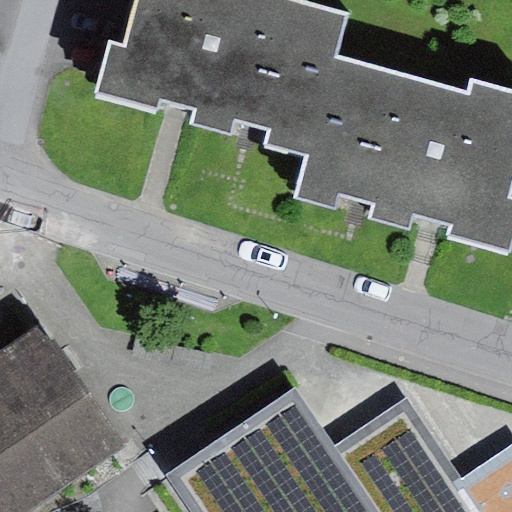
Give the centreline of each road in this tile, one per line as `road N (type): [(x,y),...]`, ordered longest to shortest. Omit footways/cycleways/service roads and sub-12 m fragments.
road 1 (unclassified): [(511,355),(138,231),(0,194)]
road 2 (residential): [(0,151),(44,0)]
